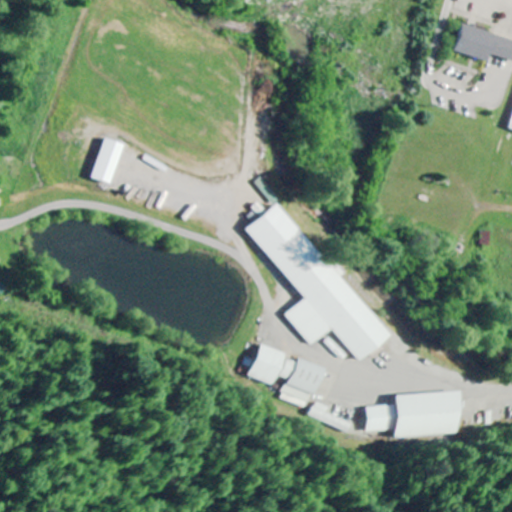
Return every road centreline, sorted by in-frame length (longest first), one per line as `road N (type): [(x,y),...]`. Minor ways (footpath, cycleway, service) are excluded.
road 1 (track): [(0,226),(61,206),(115,210),(230,249),(270,298)]
road 2 (residential): [(270,298),(304,353),(415,388),(511,389)]
